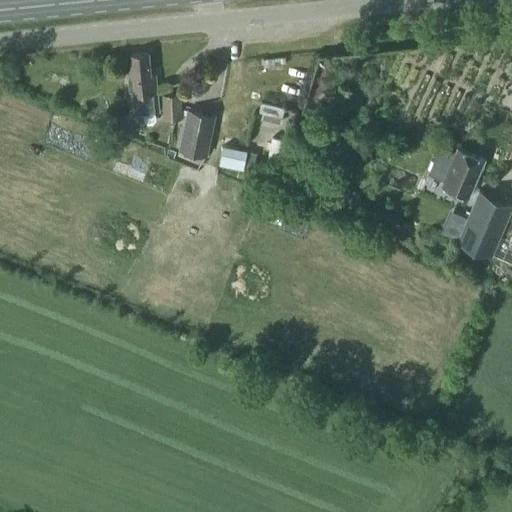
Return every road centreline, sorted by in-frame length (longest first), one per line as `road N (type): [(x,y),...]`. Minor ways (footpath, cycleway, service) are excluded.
road 1 (unclassified): [(209,23),(448,0)]
road 2 (unclassified): [(0,45),(209,23)]
road 3 (primary): [(0,16),(163,0)]
